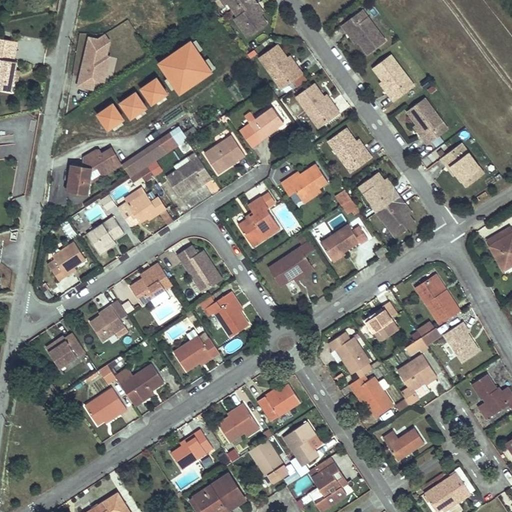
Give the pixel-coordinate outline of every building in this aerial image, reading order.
[(236,5),(232,0),(229,0),(226,2),(231,9),(236,5)] [(233,18),(247,37),(268,21),(262,13),(256,5),(259,3),(256,0),(243,0),(236,5),(241,12),(236,16),(233,18)] [(265,11),(259,3),(256,5),(262,13),(265,11)] [(236,5),(231,9),(236,16),(241,12),(236,5)] [(368,15),(363,8),(355,13),(361,21),(368,15)] [(367,54),(387,40),(368,15),(361,21),(355,13),(341,24),(347,33),(350,30),(357,41),(367,54)] [(347,33),(354,43),(357,41),(350,30),(347,33)] [(106,83),(112,56),(109,55),(112,41),(106,34),(99,38),(89,36),(78,86),(95,90),(97,80),(106,83)] [(19,41),(0,38),(0,89),(13,91),(15,80),(17,70),(18,62),(15,61),(19,41)] [(214,72),(192,39),(159,62),(181,95),(214,72)] [(288,83),(303,73),(298,65),(295,67),(287,56),(278,43),(258,57),(276,82),(283,76),(288,83)] [(410,77),(392,53),(372,68),(382,80),(389,90),(386,93),(393,102),(408,90),(402,83),(410,77)] [(295,67),(298,65),(290,54),(287,56),(295,67)] [(170,93),(158,76),(141,88),(153,105),(170,93)] [(276,82),(281,89),(288,83),(283,76),(276,82)] [(408,90),(416,84),(410,77),(402,83),(408,90)] [(386,93),(389,90),(382,80),(379,83),(386,93)] [(326,123),(341,112),(335,103),(332,105),(324,95),(315,82),(295,96),(313,121),(321,116),(326,123)] [(149,108),(137,90),(120,102),(132,120),(149,108)] [(332,105),(335,103),(327,93),(324,95),(332,105)] [(444,121),(425,96),(406,111),(416,124),(423,133),(420,136),(427,145),(442,134),(436,127),(444,121)] [(126,119),(114,102),(97,114),(109,131),(126,119)] [(255,117),(249,122),(262,140),(268,135),(267,134),(284,122),(272,105),(255,117)] [(255,117),(250,111),(244,115),(249,122),(255,117)] [(313,121),(318,128),(326,123),(321,116),(313,121)] [(442,134),(450,128),(444,121),(436,127),(442,134)] [(262,141),(262,140),(249,122),(239,129),(252,148),(262,141)] [(416,124),(413,126),(420,136),(423,133),(416,124)] [(184,133),(180,126),(171,133),(179,146),(189,140),(184,133)] [(189,140),(199,133),(194,126),(184,133),(189,140)] [(358,167),(373,156),(366,147),(363,149),(356,140),(347,126),(327,140),(345,166),(353,160),(358,167)] [(157,161),(179,146),(171,133),(130,159),(138,173),(140,172),(148,167),(157,161)] [(204,152),(218,174),(231,165),(230,163),(238,158),(239,160),(245,156),(231,134),(204,152)] [(363,149),(366,147),(359,138),(356,140),(363,149)] [(469,151),(463,141),(453,148),(460,157),(469,151)] [(84,166),(71,164),(67,192),(90,196),(92,183),(94,171),(99,169),(100,172),(121,161),(113,147),(102,152),(100,149),(97,149),(84,156),(84,158),(84,166)] [(466,187),(486,172),(469,151),(460,157),(453,148),(440,158),(447,168),(450,166),(456,174),(466,187)] [(190,159),(197,155),(194,151),(187,156),(190,159)] [(165,175),(179,196),(192,188),(205,179),(206,182),(212,178),(197,155),(190,159),(187,156),(174,165),(176,168),(165,175)] [(138,173),(130,159),(123,164),(132,177),(138,173)] [(345,166),(350,173),(358,167),(353,160),(345,166)] [(92,183),(123,165),(121,161),(100,172),(99,169),(94,171),(92,183)] [(163,171),(157,161),(148,167),(154,177),(163,171)] [(296,190),(301,198),(319,187),(328,182),(317,164),(300,174),(291,180),(289,178),(282,182),(290,194),(296,190)] [(456,174),(450,166),(447,168),(453,176),(456,174)] [(154,177),(148,167),(140,172),(143,177),(147,182),(154,177)] [(385,179),(379,171),(365,182),(369,188),(363,193),(376,212),(400,195),(395,186),(392,189),(385,179)] [(134,182),(143,177),(140,172),(138,173),(132,177),(131,178),(134,182)] [(291,180),(300,174),(298,172),(289,178),(291,180)] [(395,186),(388,177),(385,179),(392,189),(395,186)] [(205,179),(192,188),(193,190),(206,182),(205,179)] [(207,185),(212,195),(220,191),(215,181),(207,185)] [(365,182),(358,187),(363,193),(369,188),(365,182)] [(126,201),(117,207),(124,218),(125,218),(133,213),(140,222),(147,218),(149,220),(160,213),(167,225),(174,221),(166,209),(166,208),(158,195),(151,200),(142,186),(123,198),(126,201)] [(319,187),(301,198),(304,203),(322,191),(319,187)] [(335,196),(341,205),(351,198),(345,189),(335,196)] [(276,203),(269,191),(262,196),(261,195),(248,204),(252,211),(254,213),(247,218),(238,224),(252,244),(265,236),(267,238),(281,229),(267,209),(269,207),(276,203)] [(100,199),(107,210),(116,204),(109,193),(100,199)] [(406,203),(400,195),(376,212),(390,231),(396,226),(401,233),(416,222),(410,214),(404,205),(406,203)] [(341,205),(347,214),(352,211),(357,208),(351,198),(341,205)] [(410,214),(413,212),(406,203),(404,205),(410,214)] [(131,228),(140,222),(133,213),(125,218),(131,228)] [(124,233),(112,215),(86,233),(100,254),(107,249),(105,246),(114,240),(124,233)] [(142,242),(156,232),(164,226),(160,220),(151,226),(147,222),(134,231),(142,242)] [(349,224),(321,242),(330,255),(340,248),(343,253),(360,242),(361,243),(368,239),(360,226),(353,230),(349,224)] [(511,226),(511,225),(487,239),(490,244),(488,245),(503,272),(511,266),(511,226)] [(390,231),(395,237),(401,233),(396,226),(390,231)] [(265,236),(252,244),(254,247),(267,238),(265,236)] [(310,239),(299,246),(305,255),(316,249),(310,239)] [(116,243),(114,240),(105,246),(107,249),(116,243)] [(73,241),(51,255),(54,259),(47,263),(59,281),(66,276),(64,273),(74,267),(85,259),(73,241)] [(178,254),(203,291),(218,282),(208,267),(213,264),(203,250),(197,254),(191,245),(178,254)] [(299,246),(268,267),(281,287),(294,278),(304,272),(306,275),(315,269),(305,255),(299,246)] [(379,257),(388,251),(385,246),(376,252),(379,257)] [(343,253),(340,248),(330,255),(334,261),(344,254),(343,253)] [(143,304),(173,284),(159,263),(151,268),(153,271),(143,278),(131,286),(143,304)] [(208,267),(218,282),(222,279),(213,264),(208,267)] [(438,267),(448,282),(452,280),(442,264),(438,267)] [(76,270),(74,267),(64,273),(66,276),(76,270)] [(448,282),(438,267),(421,278),(446,316),(467,302),(452,280),(448,282)] [(141,275),(143,278),(153,271),(151,268),(141,275)] [(304,272),(294,278),(296,281),(306,275),(304,272)] [(65,279),(67,287),(78,284),(75,276),(65,279)] [(236,297),(232,291),(215,302),(211,296),(200,303),(209,316),(214,313),(230,337),(250,324),(241,310),(234,299),(236,297)] [(234,299),(241,310),(244,309),(236,297),(234,299)] [(114,330),(124,324),(121,319),(127,315),(117,300),(111,304),(112,305),(105,309),(106,312),(101,315),(90,322),(102,341),(115,332),(114,330)] [(385,309),(366,321),(380,342),(400,329),(392,317),(398,314),(390,301),(383,305),(385,309)] [(421,336),(435,327),(430,321),(417,329),(418,330),(421,336)] [(444,334),(462,362),(480,350),(468,332),(470,331),(464,321),(444,334)] [(128,331),(124,324),(114,330),(115,332),(118,337),(128,331)] [(437,327),(422,337),(427,345),(443,336),(437,327)] [(198,335),(194,329),(186,334),(190,340),(198,335)] [(414,341),(421,336),(418,330),(411,335),(414,341)] [(346,331),(328,343),(333,351),(336,349),(352,374),(356,371),(369,362),(371,361),(355,336),(351,339),(346,331)] [(202,341),(209,337),(205,332),(199,336),(202,341)] [(61,369),(86,353),(73,333),(65,337),(67,340),(50,352),(61,369)] [(50,352),(67,340),(65,337),(64,335),(46,347),(50,352)] [(173,351),(187,371),(200,363),(199,363),(210,356),(212,359),(220,354),(209,337),(202,341),(199,336),(198,335),(190,340),(173,351)] [(420,349),(422,352),(429,348),(427,345),(422,337),(415,341),(420,349)] [(415,341),(406,347),(411,355),(420,349),(415,341)] [(422,353),(397,370),(408,387),(401,391),(406,398),(410,404),(410,405),(420,399),(415,390),(425,383),(429,380),(430,383),(438,378),(422,353)] [(210,356),(199,363),(200,363),(202,366),(212,359),(210,356)] [(108,364),(115,375),(117,374),(113,367),(118,364),(115,360),(108,364)] [(373,369),(369,362),(356,371),(360,377),(364,374),(373,369)] [(133,375),(120,383),(136,407),(143,402),(140,399),(152,391),(165,383),(151,363),(133,375)] [(99,370),(108,384),(117,378),(115,375),(108,364),(99,370)] [(133,375),(128,367),(117,374),(115,375),(117,378),(120,383),(133,375)] [(481,400),(483,398),(487,396),(489,399),(485,402),(478,406),(486,419),(509,404),(511,408),(511,391),(509,386),(503,390),(500,386),(498,388),(488,373),(471,384),(481,400)] [(350,384),(354,390),(357,388),(366,402),(376,417),(394,405),(375,376),(368,381),(364,374),(360,377),(350,384)] [(271,390),(269,387),(260,393),(274,413),(303,394),(291,376),(282,383),(271,390)] [(280,380),(269,387),(271,390),(282,383),(280,380)] [(60,396),(53,385),(45,390),(53,401),(60,396)] [(112,387),(85,405),(98,425),(105,421),(119,412),(120,414),(127,410),(112,387)] [(357,388),(354,390),(363,404),(366,402),(357,388)] [(155,394),(152,391),(140,399),(143,402),(155,394)] [(410,404),(406,398),(396,405),(400,411),(410,404)] [(238,411),(229,416),(218,423),(230,442),(245,433),(248,437),(260,429),(243,403),(236,408),(238,411)] [(229,416),(238,411),(236,408),(227,413),(229,416)] [(119,412),(105,421),(106,423),(120,414),(119,412)] [(308,421),(283,437),(296,457),(302,466),(306,464),(320,455),(315,448),(323,443),(308,421)] [(393,430),(383,437),(399,461),(425,443),(415,427),(398,438),(393,430)] [(196,436),(182,446),(171,453),(182,468),(213,448),(200,428),(194,433),(196,436)] [(182,446),(196,436),(194,433),(180,442),(182,446)] [(267,439),(249,451),(258,464),(261,462),(269,474),(274,483),(289,473),(267,439)] [(232,451),(218,458),(223,466),(236,459),(232,451)] [(213,462),(209,456),(201,461),(205,467),(213,462)] [(325,497),(316,503),(322,511),(348,495),(334,474),(340,470),(331,456),(310,470),(308,471),(325,497)] [(291,461),(301,476),(308,471),(310,470),(306,464),(302,466),(296,457),(291,461)] [(269,474),(261,462),(258,464),(265,476),(269,474)] [(229,473),(205,489),(209,495),(233,479),(229,473)] [(437,511),(442,508),(447,504),(450,509),(466,498),(465,496),(470,492),(457,473),(452,477),(451,476),(425,493),(437,511)] [(209,495),(205,489),(193,497),(203,511),(216,511),(224,507),(226,511),(228,511),(246,500),(233,479),(209,495)] [(83,511),(133,511),(118,490),(83,511)] [(226,511),(224,507),(216,511),(203,511),(193,497),(189,499),(197,511),(226,511)]
